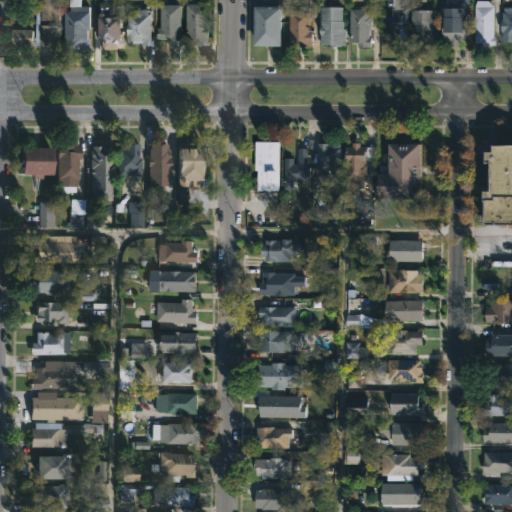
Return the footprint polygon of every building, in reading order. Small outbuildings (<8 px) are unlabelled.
[(43,0),(43,1),(61,0),(61,21),(59,21),(59,25),(61,25),(61,47),(35,46),(35,47),(11,47),(11,32),(14,32),(14,29),(37,29),(37,0),(43,0)] [(80,0),(80,6),(88,6),(88,31),(87,31),(86,50),(62,50),(62,6),(68,6),(68,0),(80,0)] [(401,0),(401,9),(407,9),(406,24),(389,24),(389,8),(384,8),(384,1),(381,1),(381,0),(401,0)] [(492,7),(492,46),(479,46),(479,44),(473,44),(472,8),(475,1),(486,1),(492,7)] [(210,4),(210,25),(212,25),(211,46),(196,46),(196,39),(189,39),(189,4),(210,4)] [(184,5),(183,45),(171,45),(171,40),(160,40),(160,29),(163,29),(163,5),(184,5)] [(266,47),(250,47),(250,7),(277,7),(277,47),(266,47)] [(340,7),(340,22),(341,22),(341,29),(343,29),(343,47),(318,46),(318,36),(317,36),(317,7),(340,7)] [(511,8),(511,42),(500,42),(499,20),(500,20),(500,13),(502,13),(502,8),(511,8)] [(155,10),(153,46),(142,45),(142,43),(134,42),(134,40),(132,40),(132,35),(130,35),(132,13),(134,13),(134,9),(155,10)] [(368,9),(368,16),(369,16),(369,27),(368,27),(369,47),(355,47),(355,43),(346,43),(346,39),(347,39),(347,9),(368,9)] [(460,9),(460,30),(463,30),(462,43),(456,43),(456,47),(446,46),(446,43),(438,43),(438,30),(440,30),(441,9),(460,9)] [(423,46),(409,46),(409,10),(433,10),(433,46),(423,46)] [(307,12),(307,31),(310,31),(310,47),(287,47),(287,12),(307,12)] [(128,18),(127,44),(117,44),(117,50),(102,49),(103,42),(105,42),(107,13),(111,13),(111,17),(128,18)] [(255,140),(282,141),(280,191),(253,190),(255,140)] [(305,142),(305,152),(303,152),(302,184),(283,184),(284,152),(284,145),(291,145),(291,141),(305,142)] [(325,141),(338,142),(338,156),(334,156),(334,170),(329,170),(329,175),(318,175),(318,173),(317,173),(317,170),(315,170),(316,142),(325,141)] [(358,141),(358,145),(364,145),(364,142),(369,142),(369,153),(365,153),(365,155),(363,155),(363,163),(365,163),(363,187),(344,187),(344,181),(343,181),(343,145),(349,145),(349,141),(358,141)] [(417,174),(417,185),(420,185),(420,197),(374,198),(374,171),(376,171),(376,164),(384,164),(385,141),(417,141),(417,174)] [(70,142),(70,144),(74,144),(74,146),(83,146),(83,159),(80,159),(80,180),(78,180),(77,192),(56,192),(56,176),(46,175),(46,179),(36,179),(36,175),(26,175),(26,147),(55,148),(55,142),(70,142)] [(104,142),(105,144),(108,144),(108,149),(112,149),(112,157),(108,157),(110,158),(110,172),(108,172),(109,199),(89,200),(87,157),(88,157),(87,145),(96,144),(96,142),(104,142)] [(135,142),(134,156),(137,156),(136,174),(112,174),(113,146),(120,146),(120,142),(135,142)] [(165,142),(166,156),(168,156),(166,185),(145,185),(145,142),(165,142)] [(511,225),(487,226),(487,228),(479,228),(479,217),(484,217),(484,191),(490,191),(490,162),(486,162),(486,152),(493,152),(493,145),(511,145),(511,225)] [(208,150),(207,181),(182,180),(183,149),(208,150)] [(84,214),(83,228),(70,227),(71,199),(86,199),(86,214),(84,214)] [(38,227),(36,227),(36,201),(50,200),(51,227),(38,227)] [(144,203),(143,227),(129,226),(130,200),(144,200),(144,203)] [(102,217),(101,229),(85,228),(87,203),(97,204),(96,216),(102,217)] [(68,235),(67,242),(74,242),(74,259),(68,259),(68,261),(29,261),(29,248),(31,248),(31,241),(37,241),(37,235),(68,235)] [(293,237),(303,238),(303,248),(300,248),(300,252),(293,252),(293,255),(289,255),(288,261),(262,260),(262,255),(257,255),(257,244),(262,244),(262,239),(279,239),(279,238),(293,237)] [(190,239),(190,250),(195,251),(194,261),(161,260),(161,257),(156,257),(156,243),(162,243),(162,241),(179,241),(179,239),(190,239)] [(420,260),(384,260),(384,248),(387,248),(387,239),(420,239),(420,260)] [(164,267),(164,269),(200,269),(200,290),(153,290),(153,267),(164,267)] [(401,268),(415,269),(415,273),(421,273),(421,291),(386,291),(386,269),(401,268)] [(71,270),(71,272),(79,272),(79,282),(73,282),(73,285),(66,285),(66,293),(51,293),(51,296),(42,296),(42,291),(27,291),(27,280),(33,279),(32,270),(71,270)] [(284,270),(284,273),(292,273),(292,275),(302,275),(302,286),(295,286),(295,289),(302,289),(302,295),(293,295),(293,293),(283,295),(256,294),(256,282),(260,282),(260,271),(278,273),(278,270),(284,270)] [(190,298),(190,308),(194,308),(194,311),(194,323),(154,321),(155,301),(179,302),(179,298),(190,298)] [(384,320),(383,300),(420,299),(420,320),(384,320)] [(511,299),(511,321),(506,322),(506,323),(483,321),(483,306),(488,306),(489,299),(511,299)] [(66,303),(66,306),(65,306),(64,321),(52,321),(52,319),(49,319),(49,321),(33,321),(33,311),(32,311),(32,305),(36,305),(36,300),(64,301),(64,303),(66,303)] [(293,306),(293,326),(258,325),(258,318),(256,318),(256,307),(293,306)] [(384,321),(384,328),(344,327),(344,314),(358,314),(384,321)] [(291,330),(291,332),(294,332),(294,334),(299,334),(299,344),(295,344),(295,348),(288,348),(288,351),(257,350),(256,329),(291,330)] [(405,329),(405,330),(420,330),(420,344),(415,344),(415,354),(389,353),(389,355),(381,355),(381,353),(379,353),(380,349),(375,349),(375,333),(380,333),(380,330),(405,329)] [(181,330),(181,332),(197,332),(197,352),(185,352),(185,358),(175,357),(175,352),(162,352),(162,349),(157,349),(157,333),(163,333),(163,331),(168,330),(181,330)] [(66,331),(66,352),(61,353),(61,354),(31,354),(34,331),(45,331),(45,333),(59,333),(59,331),(66,331)] [(511,355),(485,355),(485,339),(488,339),(488,334),(511,334),(511,355)] [(356,335),(356,343),(359,343),(359,347),(373,347),(373,358),(344,358),(344,342),(349,342),(349,335),(356,335)] [(130,359),(130,388),(117,389),(116,359),(130,359)] [(418,359),(418,362),(420,362),(420,372),(418,373),(420,373),(420,382),(407,382),(407,380),(386,380),(386,359),(418,359)] [(199,369),(199,381),(163,380),(163,374),(171,374),(171,360),(199,360),(199,369)] [(283,362),(283,364),(299,364),(299,386),(283,386),(282,389),(255,387),(255,364),(269,364),(269,361),(283,362)] [(511,387),(484,387),(485,363),(511,363),(511,387)] [(42,366),(42,368),(63,367),(63,388),(32,389),(32,376),(35,376),(35,367),(42,366)] [(52,391),(52,397),(75,397),(75,407),(79,407),(79,419),(31,419),(33,391),(52,391)] [(104,422),(90,422),(90,392),(104,392),(104,422)] [(199,393),(199,413),(160,411),(161,393),(167,393),(167,392),(199,393)] [(417,392),(417,400),(421,400),(421,414),(386,414),(386,408),(388,408),(388,392),(417,392)] [(496,394),(496,396),(511,397),(511,415),(481,415),(481,404),(484,404),(485,394),(496,394)] [(287,397),(287,418),(256,417),(257,407),(255,407),(255,397),(287,397)] [(363,417),(346,417),(347,397),(365,397),(365,417),(363,417)] [(301,428),(297,428),(297,431),(300,431),(300,434),(298,434),(298,446),(286,446),(286,447),(274,447),(274,449),(254,447),(254,426),(286,427),(286,421),(301,420),(301,428)] [(64,422),(64,424),(104,424),(104,432),(64,432),(64,440),(54,440),(54,447),(36,447),(36,449),(27,449),(27,428),(31,428),(31,421),(64,422)] [(420,423),(420,445),(389,444),(389,436),(372,435),(374,437),(373,449),(356,449),(357,437),(363,437),(363,435),(366,435),(366,431),(376,431),(376,422),(420,423)] [(511,442),(496,442),(480,442),(480,426),(487,426),(487,422),(511,422),(511,442)] [(192,423),(192,431),(194,431),(193,443),(156,442),(156,439),(149,439),(149,424),(192,423)] [(166,451),(166,452),(189,453),(190,462),(193,462),(192,477),(179,476),(179,474),(155,474),(155,471),(148,471),(148,463),(155,463),(155,451),(166,451)] [(511,472),(492,472),(492,473),(481,472),(482,452),(511,452),(511,472)] [(407,453),(407,456),(420,456),(420,469),(415,469),(415,475),(379,475),(379,453),(407,453)] [(68,454),(67,458),(72,458),(72,475),(68,475),(68,477),(29,478),(29,455),(68,454)] [(279,457),(279,458),(283,458),(283,459),(288,459),(288,476),(284,476),(284,478),(257,477),(257,476),(254,475),(254,469),(252,469),(252,458),(279,457)] [(416,481),(415,486),(420,486),(420,500),(416,500),(416,506),(388,505),(388,483),(416,481)] [(511,483),(511,503),(482,503),(482,483),(511,483)] [(63,484),(64,499),(62,499),(62,507),(25,507),(24,493),(26,493),(26,485),(63,484)] [(193,494),(197,494),(196,511),(172,511),(172,506),(166,506),(166,501),(155,501),(155,486),(193,486),(193,494)] [(291,488),(290,511),(276,511),(276,509),(253,508),(253,503),(252,503),(252,489),(259,489),(259,488),(291,488)]
